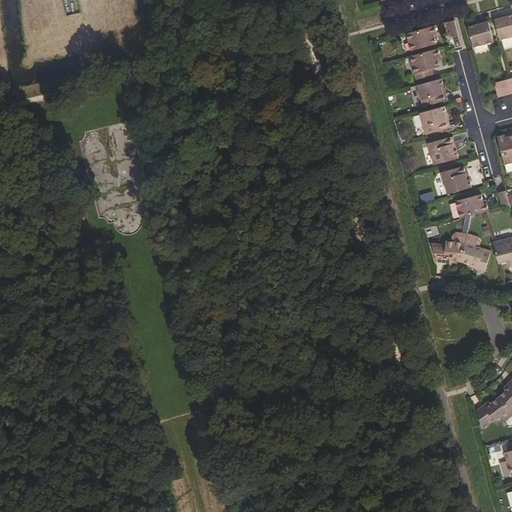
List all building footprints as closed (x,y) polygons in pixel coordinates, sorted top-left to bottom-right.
[(500,40),(511,36),(511,14),(494,19),(500,40)] [(451,36),(459,34),(455,20),(447,22),(451,36)] [(474,47),(494,42),(488,21),(468,26),(474,47)] [(437,36),(435,26),(406,33),(411,50),(437,43),(435,36),(437,36)] [(442,58),(439,48),(410,56),(416,80),(434,75),(433,69),(441,66),(439,59),(442,58)] [(448,99),(442,78),(417,84),(421,100),(427,99),(429,105),(448,99)] [(508,79),(494,83),(498,97),(511,93),(508,79)] [(426,134),(451,127),(445,106),(420,113),(426,134)] [(143,181),(130,129),(108,135),(121,186),(143,181)] [(511,134),(506,136),(505,134),(498,136),(507,172),(511,170),(511,134)] [(434,164),(459,158),(453,136),(428,143),(434,164)] [(472,187),(467,165),(441,172),(447,194),(472,187)] [(502,207),(510,205),(506,190),(498,192),(502,207)] [(456,201),(460,218),(489,210),(486,200),(483,201),(481,194),(456,201)] [(443,216),(450,214),(448,203),(440,205),(443,216)] [(509,268),(511,266),(511,237),(511,236),(493,242),(499,264),(507,262),(509,268)] [(462,261),(466,239),(456,237),(455,241),(447,240),(446,244),(432,243),(437,263),(452,263),(452,260),(462,261)] [(477,242),(466,239),(462,261),(473,265),(472,268),(485,272),(491,254),(483,252),(484,248),(475,245),(477,242)] [(505,390),(499,397),(511,411),(511,378),(503,388),(505,390)] [(511,416),(511,411),(499,397),(491,403),(490,401),(477,410),(482,429),(494,420),(496,423),(503,418),(505,421),(511,416)]
